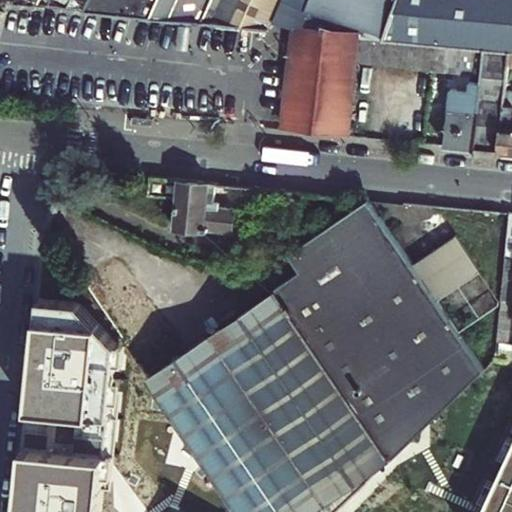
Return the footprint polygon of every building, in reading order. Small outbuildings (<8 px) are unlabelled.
[(3,0),(3,1),(46,6),(48,0),(67,0),(78,4),(76,9),(87,10),(91,0),(3,0)] [(91,0),(87,10),(214,24),(224,0),(91,0)] [(224,0),(214,24),(271,30),(277,18),(284,0),(224,0)] [(284,0),(277,18),(295,27),(361,38),(378,39),(382,40),(396,0),(284,0)] [(489,150),(501,152),(507,92),(509,63),(510,51),(511,51),(511,0),(396,0),(382,40),(392,41),(406,42),(421,43),(435,44),(450,46),(486,49),(484,75),(483,81),(476,149),(489,150)] [(358,63),(361,38),(295,27),(284,129),(317,133),(351,136),(358,63)] [(449,55),(450,46),(435,44),(421,43),(406,42),(392,41),(382,40),(378,39),(361,38),(358,63),(375,64),(390,66),(404,67),(419,69),(433,70),(448,71),(449,55)] [(486,49),(450,46),(449,55),(448,71),(473,74),(484,75),(486,49)] [(453,88),(447,146),(463,148),(476,149),(483,81),(473,80),(472,90),(453,88)] [(511,92),(507,92),(501,152),(511,152),(511,92)] [(198,182),(151,177),(149,195),(180,198),(176,226),(231,230),(234,207),(215,205),(218,184),(198,182)] [(303,192),(246,186),(243,200),(300,206),(303,192)] [(336,511),(393,457),(465,387),(487,365),(463,331),(502,304),(502,299),(458,235),(417,262),(374,199),(366,198),(281,258),(293,276),(176,355),(114,262),(84,282),(100,304),(122,337),(241,511),(336,511)] [(511,279),(504,279),(502,299),(511,300),(511,291),(511,279)] [(81,303),(41,299),(21,511),(99,511),(101,485),(110,487),(118,391),(108,390),(110,362),(120,362),(121,345),(81,303)] [(511,300),(502,299),(502,304),(497,342),(501,342),(510,342),(511,311),(511,300)] [(511,355),(511,342),(510,342),(501,342),(498,354),(511,355)] [(511,511),(511,447),(481,511),(511,511)]
